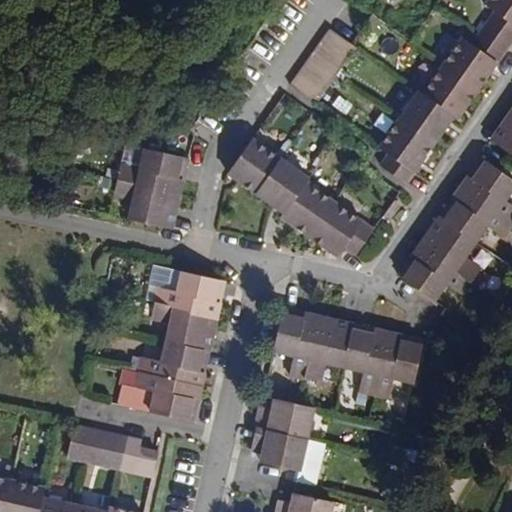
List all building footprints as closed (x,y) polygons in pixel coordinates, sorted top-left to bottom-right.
[(511,0),(489,0),(485,7),(489,10),(466,43),(461,39),(422,95),(418,93),(378,150),(387,156),(380,166),(407,185),(455,117),(458,119),(511,42),(511,0)] [(356,48),(330,30),(291,86),(316,104),(356,48)] [(379,94),(391,102),(403,85),(391,77),(379,94)] [(511,112),(492,140),(511,154),(511,112)] [(309,178),(254,139),(228,173),(284,213),(281,217),(339,258),(346,249),(355,255),(372,231),(305,183),(309,178)] [(187,159),(145,150),(141,170),(121,165),(114,196),(133,200),(128,223),(170,232),(187,159)] [(511,189),(511,181),(481,160),(399,277),(433,302),(445,285),(461,295),(478,270),(464,258),(486,228),(501,238),(511,222),(511,205),(505,200),(511,189)] [(183,270),(154,264),(147,298),(157,301),(160,287),(179,291),(183,270)] [(228,280),(183,270),(179,291),(160,287),(157,301),(153,319),(172,323),(164,360),(134,353),(130,369),(138,371),(135,386),(154,390),(149,411),(149,413),(197,423),(225,296),(234,298),(237,285),(227,283),(228,280)] [(421,342),(282,310),(272,353),(291,357),(287,376),(317,383),(321,364),(361,373),(357,393),(387,400),(392,379),(412,384),(421,342)] [(130,369),(123,368),(120,384),(122,384),(118,405),(149,411),(154,390),(135,386),(138,371),(130,369)] [(311,410),(271,401),(270,409),(260,407),(250,452),(261,455),(259,464),(297,473),(311,410)] [(134,472),(136,465),(152,468),(156,452),(140,449),(141,442),(74,426),(68,457),(134,472)] [(134,472),(151,476),(152,468),(136,465),(134,472)] [(43,489),(0,479),(0,511),(124,511),(110,509),(108,511),(97,511),(41,499),(43,489)] [(329,511),(332,503),(292,495),(290,503),(279,501),(276,511),(329,511)]
